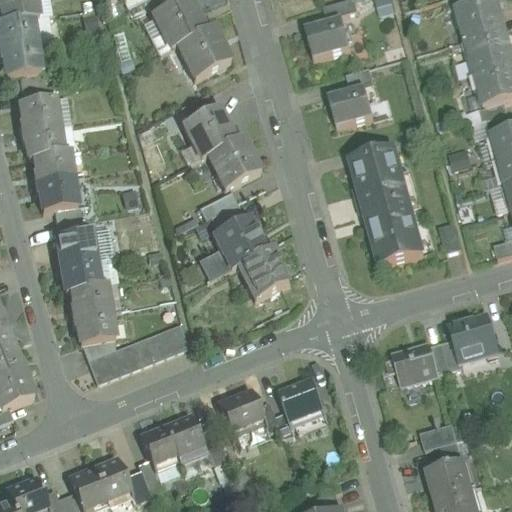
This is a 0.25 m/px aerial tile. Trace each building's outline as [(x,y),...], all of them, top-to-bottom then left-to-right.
[(34,0),(25,0),(0,4),(0,7),(1,13),(0,13),(0,14),(1,15),(3,29),(3,30),(32,25),(38,24),(34,0)] [(180,0),(155,0),(147,4),(153,16),(182,2),(180,0)] [(475,0),(461,0),(453,2),(456,14),(477,8),(475,0)] [(354,3),(323,12),(327,25),(358,16),(354,3)] [(477,8),(456,14),(465,48),(506,37),(506,36),(505,36),(496,4),(497,4),(497,3),(477,8)] [(187,4),(152,22),(162,41),(166,39),(174,54),(182,51),(181,50),(205,38),(205,37),(187,4)] [(94,18),(84,20),(87,35),(97,33),(94,18)] [(32,25),(3,30),(3,29),(0,29),(0,46),(2,57),(36,51),(32,25)] [(342,25),(305,35),(314,66),(351,56),(342,25)] [(212,34),(205,37),(205,38),(181,50),(182,51),(189,65),(184,67),(194,86),(229,68),(212,34)] [(506,37),(465,48),(475,81),(511,70),(511,61),(505,37),(506,37)] [(36,51),(2,57),(3,66),(1,66),(1,67),(3,67),(6,85),(19,83),(41,79),(36,51)] [(511,70),(475,81),(484,114),(505,109),(511,106),(511,70)] [(370,74),(346,80),(350,93),(373,86),(370,74)] [(41,79),(19,83),(21,97),(45,93),(45,92),(43,79),(41,79)] [(45,93),(21,97),(23,110),(53,106),(51,91),(45,92),(45,93)] [(365,93),(328,104),(337,134),(374,124),(365,93)] [(206,100),(180,114),(186,126),(212,112),(206,100)] [(23,110),(19,111),(22,128),(21,129),(21,130),(22,130),(24,139),(58,134),(54,106),(53,106),(23,110)] [(505,109),(484,114),(487,126),(508,120),(505,109)] [(218,114),(182,132),(200,167),(207,163),(235,148),(218,114)] [(508,120),(487,126),(491,141),(511,135),(508,120)] [(428,132),(407,138),(411,154),(432,148),(428,132)] [(58,134),(24,139),(26,150),(24,150),(24,151),(25,151),(28,166),(34,165),(34,164),(63,160),(58,134)] [(511,134),(511,135),(491,141),(498,166),(511,162),(511,134)] [(242,144),(235,148),(207,163),(224,197),(260,179),(242,144)] [(394,153),(350,166),(365,221),(410,209),(417,207),(410,181),(403,183),(394,153)] [(63,160),(34,164),(34,165),(36,179),(35,179),(35,181),(36,180),(38,190),(72,184),(68,159),(63,160)] [(511,162),(498,166),(505,192),(507,191),(511,189),(511,162)] [(72,184),(38,190),(39,200),(38,201),(38,202),(39,202),(42,219),(54,217),(77,213),(72,184)] [(231,198),(198,215),(204,226),(210,224),(237,210),(231,198)] [(410,209),(365,221),(380,273),(424,261),(410,209)] [(237,210),(210,224),(216,236),(243,222),(237,210)] [(77,213),(54,217),(56,230),(81,226),(79,214),(77,214),(77,213)] [(248,224),(212,242),(220,258),(204,266),(214,285),(237,273),(266,258),(265,257),(248,224)] [(81,226),(56,230),(59,244),(91,239),(88,225),(81,226)] [(454,229),(439,233),(446,259),(462,255),(454,229)] [(59,244),(55,245),(58,262),(57,262),(57,264),(59,263),(61,273),(95,268),(91,239),(59,244)] [(511,246),(494,251),(498,264),(511,260),(511,246)] [(266,258),(237,273),(254,307),(290,289),(272,254),(265,257),(266,258)] [(95,268),(61,273),(62,283),(61,284),(61,285),(62,285),(65,300),(71,299),(71,298),(100,293),(95,268)] [(100,293),(71,298),(71,299),(73,313),(72,313),(72,314),(74,314),(75,323),(110,318),(119,316),(115,291),(100,293)] [(110,318),(75,323),(77,334),(75,334),(76,335),(77,335),(80,352),(82,352),(113,347),(114,347),(110,318)] [(488,322),(450,334),(453,346),(459,368),(460,368),(498,357),(488,322)] [(3,329),(0,330),(0,358),(13,353),(3,329)] [(179,330),(167,335),(176,358),(188,353),(179,330)] [(167,335),(156,340),(165,362),(176,358),(167,335)] [(165,362),(156,340),(145,344),(154,366),(165,362)] [(154,366),(145,344),(133,349),(142,371),(154,366)] [(453,346),(442,350),(450,378),(462,374),(460,368),(459,368),(453,346)] [(113,347),(82,352),(87,367),(99,362),(111,358),(115,356),(113,347)] [(142,371),(133,349),(122,353),(131,375),(142,371)] [(442,350),(431,353),(439,381),(450,378),(442,350)] [(430,352),(396,361),(404,392),(439,383),(439,381),(431,353),(430,352)] [(13,353),(0,358),(0,386),(23,377),(13,353)] [(115,356),(111,358),(119,380),(131,375),(122,353),(115,356)] [(111,358),(99,362),(108,384),(119,380),(111,358)] [(108,384),(99,362),(87,367),(96,389),(108,384)] [(23,377),(0,386),(0,414),(1,417),(9,414),(34,404),(23,377)] [(312,387),(278,400),(286,419),(290,430),(291,430),(324,417),(312,387)] [(258,414),(251,398),(217,411),(230,441),(263,428),(264,428),(258,414)] [(274,424),(269,409),(258,414),(264,428),(263,428),(268,440),(279,435),(274,424)] [(1,417),(0,417),(0,430),(13,425),(9,414),(1,417)] [(286,419),(274,424),(279,435),(283,446),(296,441),(291,430),(290,430),(286,419)] [(190,423),(164,434),(177,466),(203,456),(190,423)] [(462,429),(453,432),(457,448),(467,445),(462,429)] [(441,431),(436,433),(437,435),(421,440),(426,457),(436,454),(457,448),(453,432),(452,431),(442,434),(441,431)] [(164,434),(140,443),(149,467),(152,473),(153,472),(158,484),(157,484),(159,488),(182,478),(177,466),(164,434)] [(214,434),(201,439),(214,473),(227,467),(214,434)] [(457,448),(436,454),(440,468),(461,462),(457,448)] [(461,462),(440,468),(442,475),(428,478),(436,506),(471,496),(461,462)] [(117,465),(92,475),(106,509),(129,499),(130,499),(124,483),(117,465)] [(152,473),(149,467),(137,471),(140,477),(140,476),(149,498),(150,498),(161,493),(159,488),(157,484),(158,484),(153,472),(152,473)] [(92,475),(68,485),(74,499),(79,511),(97,511),(106,509),(92,475)] [(140,477),(124,483),(130,499),(129,499),(133,510),(152,503),(150,498),(149,498),(140,476),(140,477)] [(338,484),(318,493),(321,503),(336,499),(337,499),(344,498),(338,484)] [(47,511),(43,501),(36,485),(6,497),(11,508),(12,511),(47,511)] [(54,496),(43,501),(47,511),(59,511),(57,506),(58,505),(54,496)] [(475,511),(471,496),(436,506),(437,511),(475,511)] [(58,505),(57,506),(59,511),(79,511),(74,499),(58,505)] [(336,499),(321,503),(311,505),(312,511),(339,511),(337,499),(336,499)]
